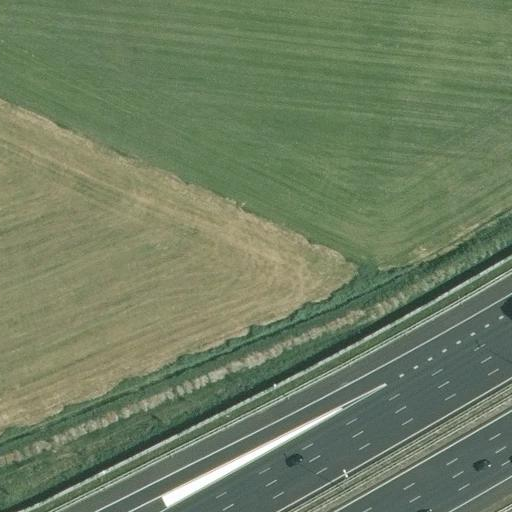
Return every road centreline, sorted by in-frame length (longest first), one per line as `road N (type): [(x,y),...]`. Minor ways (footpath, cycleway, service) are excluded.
road 1 (motorway): [(405,407),(114,511)]
road 2 (motorway): [(405,407),(218,511)]
road 3 (motorway): [(389,511),(511,442)]
road 4 (motorway): [(511,344),(405,407)]
